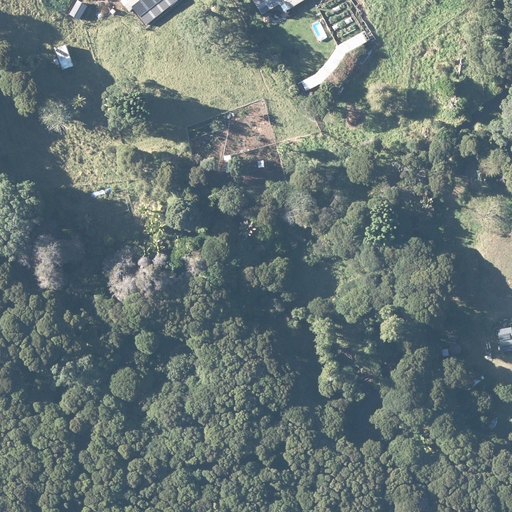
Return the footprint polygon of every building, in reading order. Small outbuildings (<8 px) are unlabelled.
[(82,0),(80,0),(73,14),(81,19),(90,4),(82,0)] [(125,0),(143,24),(175,0),(125,0)] [(317,73),(300,83),(307,92),(328,80),(346,56),(370,41),(365,32),(336,48),(317,73)] [(60,48),(67,69),(77,65),(70,44),(60,48)] [(235,152),(224,153),(227,173),(238,172),(235,152)]
